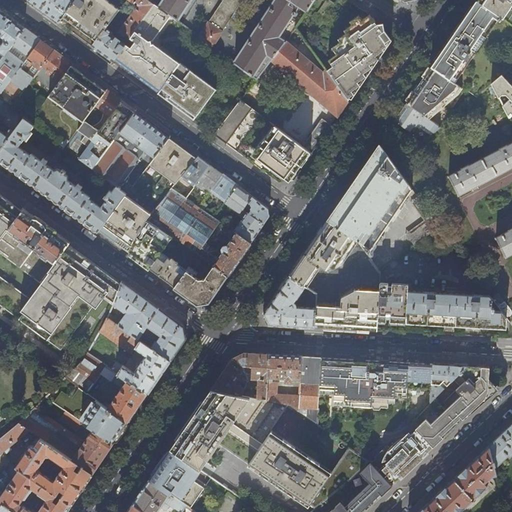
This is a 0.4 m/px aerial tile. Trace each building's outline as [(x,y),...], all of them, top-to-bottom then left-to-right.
[(28,0),(43,10),(59,22),(64,16),(76,0),(28,0)] [(76,0),(64,16),(78,27),(96,40),(118,12),(120,9),(107,0),(76,0)] [(125,36),(129,38),(154,5),(146,0),(128,0),(134,4),(136,2),(138,4),(138,7),(118,34),(124,38),(125,36)] [(154,0),(153,2),(156,4),(172,16),(178,20),(190,0),(275,0),(235,62),(236,63),(257,79),(272,59),(286,41),(279,37),(300,5),(308,10),(314,0),(154,0)] [(223,0),(200,36),(213,46),(242,0),(223,0)] [(511,0),(477,0),(477,1),(511,25),(511,0)] [(511,25),(477,1),(454,35),(432,67),(462,88),(476,98),(492,84),(503,75),(507,71),(511,66),(511,25)] [(125,45),(115,59),(123,65),(149,84),(159,92),(181,63),(154,43),(152,44),(152,41),(153,40),(172,16),(156,4),(125,45)] [(0,61),(25,28),(14,20),(1,10),(0,10),(0,35),(2,35),(2,36),(4,37),(4,40),(0,44),(0,61)] [(118,12),(96,40),(92,46),(102,54),(113,62),(115,59),(125,45),(111,35),(112,34),(111,32),(113,29),(110,27),(121,13),(118,12)] [(333,65),(327,69),(346,97),(353,92),(351,90),(359,84),(357,81),(365,75),(363,72),(371,66),(369,63),(377,58),(375,54),(377,53),(383,49),(382,47),(386,44),(385,42),(390,38),(382,32),(385,31),(372,18),(364,23),(361,19),(353,24),(355,28),(347,33),(349,36),(341,42),(342,45),(335,50),(339,56),(331,62),(333,65)] [(31,33),(25,28),(0,61),(0,90),(2,92),(11,80),(41,40),(31,33)] [(41,40),(11,80),(25,90),(35,78),(55,50),(48,45),(41,40)] [(286,41),(272,59),(338,116),(348,100),(346,97),(327,69),(324,73),(286,41)] [(57,52),(55,50),(35,78),(53,91),(72,66),(73,63),(61,54),(57,52)] [(181,63),(159,92),(174,104),(195,119),(217,89),(181,62),(181,63)] [(83,74),(72,66),(53,91),(31,122),(35,125),(65,148),(85,121),(96,106),(107,91),(101,87),(83,74)] [(410,98),(406,104),(429,120),(458,94),(462,88),(432,67),(425,76),(421,82),(420,82),(417,86),(418,86),(413,93),(414,93),(410,98)] [(511,84),(503,75),(492,84),(499,98),(501,95),(507,95),(510,99),(503,106),(509,118),(511,115),(511,84)] [(85,121),(65,148),(79,158),(121,102),(122,100),(115,94),(108,89),(107,91),(96,106),(104,112),(103,114),(103,116),(102,118),(101,120),(99,122),(97,123),(95,125),(92,126),(85,121)] [(0,150),(25,117),(12,108),(0,98),(0,150)] [(128,107),(121,102),(79,158),(93,169),(135,112),(128,107)] [(302,168),(312,153),(303,148),(239,103),(215,135),(237,150),(267,172),(279,182),(294,180),(302,168)] [(395,120),(415,134),(423,125),(434,133),(440,128),(429,120),(406,104),(400,112),(395,120)] [(136,110),(135,112),(93,169),(116,185),(119,188),(145,152),(154,157),(169,137),(170,135),(159,127),(156,124),(136,110)] [(90,196),(80,189),(83,186),(79,182),(76,186),(68,180),(67,175),(65,173),(65,172),(62,169),(61,171),(58,169),(54,170),(45,163),(48,160),(44,157),(41,160),(32,153),(31,155),(19,146),(25,138),(27,140),(32,132),(31,131),(35,125),(31,122),(25,117),(0,150),(0,160),(7,165),(29,182),(97,231),(98,229),(126,193),(119,188),(116,185),(112,191),(110,190),(105,197),(107,199),(101,207),(89,198),(90,196)] [(323,118),(303,148),(312,153),(322,138),(332,124),(323,118)] [(177,144),(169,137),(154,157),(126,193),(98,229),(100,230),(113,240),(129,251),(130,252),(143,226),(147,220),(172,189),(172,188),(178,180),(185,173),(197,158),(192,155),(177,144)] [(511,143),(507,146),(506,145),(500,149),(500,150),(469,166),(469,165),(462,169),(462,170),(449,177),(458,196),(511,168),(511,143)] [(341,199),(327,219),(357,240),(366,246),(365,248),(368,250),(370,248),(371,249),(412,189),(395,165),(379,144),(364,166),(341,199)] [(199,156),(197,158),(185,173),(190,177),(194,172),(197,174),(192,181),(196,184),(211,165),(204,160),(199,156)] [(216,169),(211,165),(196,184),(201,188),(203,188),(204,186),(210,190),(211,189),(222,174),(216,169)] [(228,178),(222,174),(211,189),(227,201),(238,185),(228,178)] [(192,190),(178,180),(172,188),(172,189),(186,198),(192,190)] [(253,196),(238,185),(227,201),(225,203),(240,213),(243,209),(244,210),(246,207),(253,196)] [(216,259),(212,257),(215,252),(214,250),(205,243),(221,222),(214,217),(204,211),(198,207),(186,198),(172,189),(147,220),(173,237),(199,255),(214,266),(218,260),(216,259)] [(0,303),(60,347),(92,304),(96,307),(104,297),(113,303),(121,283),(114,278),(93,262),(78,251),(69,244),(48,272),(53,275),(34,302),(0,276),(0,235),(2,238),(22,210),(22,209),(12,202),(0,193),(0,303)] [(260,201),(253,196),(246,207),(248,209),(251,208),(251,210),(249,213),(264,224),(268,218),(270,215),(268,208),(260,201)] [(407,233),(415,244),(440,227),(417,196),(411,201),(425,220),(407,233)] [(202,202),(198,207),(204,211),(207,206),(202,202)] [(24,208),(22,210),(2,238),(0,240),(0,251),(40,282),(48,272),(69,244),(70,242),(59,234),(51,228),(43,222),(24,208)] [(249,213),(244,210),(243,209),(240,213),(239,215),(244,217),(237,228),(233,225),(230,228),(237,233),(251,242),(257,233),(264,224),(249,213)] [(357,240),(327,219),(319,232),(301,258),(290,275),(305,286),(310,289),(316,294),(316,301),(316,307),(315,327),(331,327),(357,329),(377,330),(378,321),(381,282),(381,272),(357,240)] [(150,267),(173,237),(147,220),(143,226),(130,252),(128,255),(140,263),(149,269),(150,267)] [(505,256),(511,252),(511,228),(509,230),(510,231),(496,238),(505,256)] [(225,246),(216,259),(218,260),(214,266),(229,276),(241,258),(251,242),(237,233),(228,246),(227,245),(225,246)] [(197,257),(199,255),(173,237),(150,267),(151,268),(162,276),(171,283),(170,285),(174,288),(190,267),(197,257)] [(214,266),(199,255),(197,257),(208,266),(207,267),(211,270),(204,279),(200,279),(195,276),(197,272),(190,267),(174,288),(187,298),(197,305),(210,303),(219,290),(229,276),(214,266)] [(305,286),(290,275),(277,293),(264,312),(269,324),(283,325),(292,325),(315,327),(316,307),(295,306),(295,304),(293,302),(305,286)] [(113,303),(124,311),(126,310),(127,311),(118,324),(171,360),(178,349),(186,338),(184,326),(135,290),(122,280),(121,283),(113,303)] [(406,322),(408,290),(409,284),(394,283),(381,282),(378,321),(386,321),(387,318),(389,318),(390,318),(390,321),(406,322)] [(312,301),(316,301),(316,294),(310,289),(308,293),(312,301)] [(408,290),(406,322),(448,324),(506,328),(507,318),(501,310),(492,309),(493,299),(492,298),(490,295),(408,290)] [(122,365),(116,361),(111,368),(148,393),(158,378),(171,360),(118,324),(107,317),(100,331),(132,353),(135,348),(146,355),(140,364),(137,362),(135,365),(137,367),(134,372),(123,365),(122,365)] [(84,357),(66,376),(87,392),(101,372),(122,387),(108,407),(128,422),(138,408),(148,393),(111,368),(87,352),(84,357)] [(227,365),(211,389),(243,395),(248,382),(251,379),(259,380),(258,395),(254,395),(254,398),(267,400),(269,354),(257,353),(244,352),(233,358),(227,365)] [(295,355),(269,354),(267,400),(290,405),(299,411),(300,396),(277,395),(278,382),(287,382),(287,385),(292,385),(293,379),(301,379),(302,356),(295,355)] [(309,356),(302,356),(301,379),(300,396),(299,411),(305,415),(318,424),(320,392),(322,357),(316,356),(309,356)] [(359,359),(322,357),(320,392),(335,393),(335,406),(363,408),(363,406),(373,406),(375,360),(359,359)] [(373,406),(383,407),(383,403),(390,403),(390,397),(407,398),(409,363),(393,361),(375,360),(373,406)] [(419,363),(409,363),(407,398),(406,417),(411,422),(431,402),(433,364),(419,363)] [(431,402),(467,366),(451,365),(433,364),(431,402)] [(480,367),(467,366),(431,402),(411,422),(419,431),(434,447),(443,439),(464,419),(485,399),(487,396),(488,391),(485,391),(485,387),(485,383),(489,383),(490,367),(482,367),(480,367)] [(254,398),(243,395),(211,389),(192,417),(173,444),(172,446),(170,449),(200,470),(203,466),(219,443),(249,463),(248,465),(309,507),(310,505),(315,508),(370,461),(372,459),(351,445),(333,471),(273,429),(290,405),(267,400),(254,398)] [(96,398),(81,421),(83,423),(93,429),(114,443),(121,433),(128,422),(108,407),(96,398)] [(20,424),(30,431),(41,438),(93,474),(103,459),(114,443),(93,429),(84,443),(35,409),(20,424)] [(77,431),(83,423),(81,421),(67,411),(61,420),(77,431)] [(511,423),(503,433),(489,446),(495,468),(508,455),(510,457),(511,454),(511,423)] [(10,447),(30,431),(20,424),(0,438),(0,453),(5,451),(6,453),(11,449),(10,447)] [(315,508),(310,511),(365,511),(379,499),(393,486),(413,467),(434,447),(419,431),(415,435),(413,433),(408,438),(406,437),(403,438),(399,441),(395,444),(392,448),(389,451),(388,454),(390,457),(388,458),(384,453),(372,463),(370,461),(315,508)] [(16,467),(19,470),(0,497),(0,500),(2,503),(16,511),(66,511),(82,490),(93,474),(41,438),(35,447),(33,446),(31,446),(30,447),(16,467)] [(495,468),(489,446),(476,458),(450,482),(444,488),(418,511),(460,511),(488,486),(485,483),(491,476),(497,475),(495,468)] [(200,470),(170,449),(161,463),(149,480),(186,505),(190,508),(204,487),(194,480),(200,470)] [(186,505),(149,480),(141,491),(133,503),(146,511),(153,511),(155,509),(158,511),(160,507),(166,510),(169,505),(174,508),(175,508),(181,511),(186,505)] [(16,511),(2,503),(0,505),(0,511),(16,511)] [(146,511),(133,503),(127,511),(146,511)]
